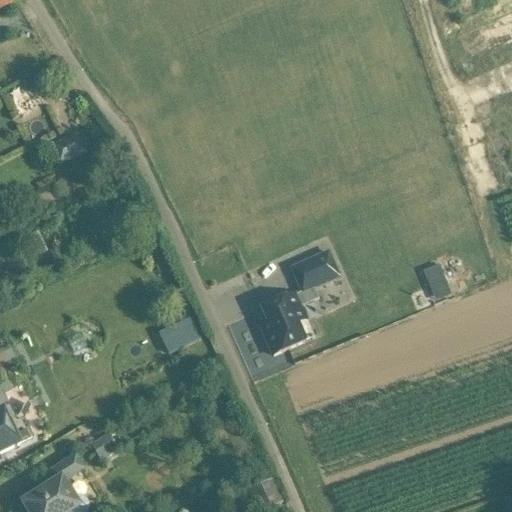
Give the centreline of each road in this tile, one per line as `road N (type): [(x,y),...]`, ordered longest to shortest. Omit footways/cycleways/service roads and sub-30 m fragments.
road 1 (residential): [(295,511),(136,156),(30,0)]
road 2 (track): [(423,0),(487,184)]
